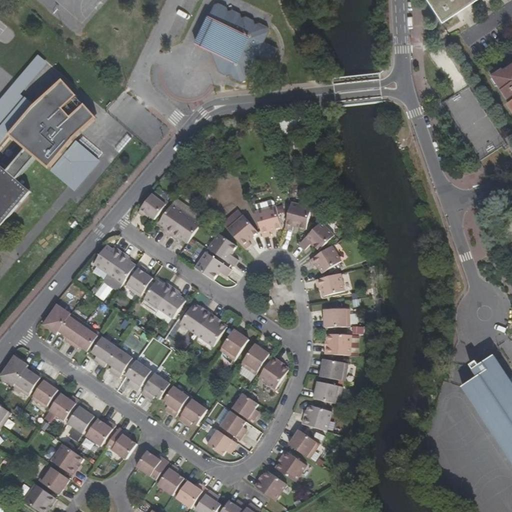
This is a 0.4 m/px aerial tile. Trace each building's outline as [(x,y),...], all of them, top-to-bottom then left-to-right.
[(429,0),(442,20),(472,0),(429,0)] [(211,50),(222,56),(217,66),(219,71),(227,75),(231,73),(233,77),(241,81),(246,79),(249,72),(247,68),(252,66),(257,56),(270,62),(277,48),(264,42),(269,32),(266,26),(259,23),(254,24),(253,20),(245,16),(241,17),(240,13),(232,10),(227,11),(225,7),(218,3),(213,5),(195,43),(211,50)] [(217,66),(222,56),(211,50),(217,66)] [(33,155),(48,166),(72,136),(95,116),(60,79),(32,104),(21,95),(47,63),(37,55),(0,98),(0,148),(10,137),(25,148),(7,168),(11,172),(15,175),(33,155)] [(511,68),(491,82),(508,108),(506,109),(511,118),(511,68)] [(467,87),(443,102),(478,160),(503,145),(467,87)] [(0,228),(33,191),(21,180),(15,175),(11,172),(7,168),(0,162),(0,228)] [(154,194),(138,214),(144,219),(146,216),(149,218),(154,222),(167,205),(154,194)] [(276,230),(282,228),(275,202),(273,201),(253,206),(256,213),(263,238),(271,235),(270,232),(276,230)] [(295,225),(300,226),(307,228),(312,207),(292,202),(286,227),(294,229),(295,225)] [(167,230),(165,233),(171,238),(186,216),(171,206),(159,224),(164,228),(167,230)] [(228,227),(241,218),(237,212),(224,222),(228,227)] [(180,238),(183,240),(188,244),(192,238),(201,226),(186,216),(171,238),(178,242),(180,238)] [(249,241),(253,237),(258,232),(244,216),(228,229),(245,249),(251,244),(249,241)] [(313,244),(316,247),(320,251),(336,235),(322,222),(301,244),(307,250),(313,244)] [(231,256),(233,253),(237,248),(218,235),(208,250),(234,268),(239,261),(231,256)] [(311,253),(316,247),(313,244),(307,250),(311,253)] [(319,265),(320,267),(325,274),(342,262),(332,246),(310,260),(315,267),(319,265)] [(109,275),(123,255),(116,250),(114,253),(112,251),(106,247),(94,264),(109,275)] [(219,274),(226,279),(231,272),(205,254),(195,269),(202,274),(213,282),(217,277),(219,274)] [(123,285),(136,268),(130,264),(128,262),(130,259),(123,255),(109,275),(123,285)] [(141,299),(154,281),(148,277),(146,275),(148,272),(141,267),(126,289),(141,299)] [(322,287),(323,291),(325,297),(346,291),(341,273),(317,280),(319,288),(322,287)] [(217,277),(224,282),(226,279),(219,274),(217,277)] [(167,285),(165,288),(163,286),(156,283),(144,300),(159,310),(174,290),(167,285)] [(174,321),(187,303),(181,299),(178,297),(180,294),(174,290),(159,310),(174,321)] [(120,298),(117,304),(128,310),(132,304),(120,298)] [(57,305),(43,326),(57,336),(60,333),(72,316),(57,305)] [(199,312),(200,310),(194,306),(181,325),(197,337),(212,316),(205,311),(204,314),(199,312)] [(326,327),(351,326),(350,309),(325,310),(326,327)] [(72,316),(60,333),(64,336),(67,338),(65,341),(71,346),(86,324),(72,315),(72,316)] [(214,348),(227,329),(222,325),(221,326),(216,323),(218,320),(212,316),(197,337),(214,348)] [(79,347),(82,349),(88,353),(101,334),(86,324),(71,346),(77,350),(79,347)] [(235,362),(249,342),(235,332),(220,352),(235,362)] [(330,347),(326,347),(325,354),(351,355),(352,334),(328,334),(328,341),(328,342),(329,342),(330,342),(330,347)] [(99,363),(98,365),(104,369),(107,366),(117,350),(118,349),(102,338),(92,354),(97,357),(95,359),(99,363)] [(256,377),(270,357),(255,346),(241,367),(256,377)] [(118,380),(132,361),(117,350),(107,366),(111,369),(109,371),(114,374),(112,376),(118,380)] [(14,356),(0,375),(0,376),(15,386),(27,369),(29,366),(14,356)] [(479,377),(464,387),(511,460),(511,381),(495,356),(474,370),(479,377)] [(278,366),(280,363),(273,359),(259,379),(275,391),(289,372),(283,368),(282,369),(278,366)] [(321,377),(346,381),(348,363),(324,359),(321,377)] [(138,393),(151,374),(136,363),(125,379),(130,382),(129,384),(133,387),(132,389),(138,393)] [(29,397),(44,376),(37,372),(35,375),(32,373),(27,369),(15,386),(14,387),(29,397)] [(160,401),(171,386),(155,375),(142,395),(148,399),(150,397),(153,400),(155,398),(160,401)] [(52,386),(54,383),(47,378),(32,399),(47,409),(60,392),(55,388),(52,386)] [(314,399),(340,404),(343,386),(318,381),(314,399)] [(175,419),(188,399),(173,389),(163,404),(168,408),(166,410),(170,413),(169,415),(175,419)] [(65,422),(80,401),(73,397),(71,400),(69,398),(63,394),(50,412),(65,422)] [(258,413),(256,411),(259,407),(246,398),(243,395),(233,410),(253,424),(257,419),(255,417),(258,413)] [(179,421),(185,425),(186,423),(190,425),(192,423),(197,427),(208,411),(193,401),(179,421)] [(88,411),(90,409),(83,404),(69,425),(84,435),(96,417),(91,413),(88,411)] [(310,417),(306,416),(304,423),(328,430),(334,411),(311,404),(309,412),(311,412),(310,417)] [(11,415),(0,406),(0,427),(1,429),(11,415)] [(246,431),(243,429),(247,424),(231,413),(221,428),(241,442),(245,436),(243,435),(246,431)] [(102,448),(116,427),(110,422),(108,425),(106,424),(99,419),(87,437),(102,448)] [(124,436),(126,433),(120,429),(107,447),(127,461),(137,445),(130,440),(124,436)] [(290,445),(311,460),(321,444),(301,430),(290,445)] [(232,451),(234,452),(238,446),(218,432),(208,447),(223,458),(227,453),(229,455),(232,451)] [(73,477),(77,471),(74,469),(76,465),(78,466),(82,460),(75,455),(63,446),(52,463),(73,477)] [(283,465),(281,464),(277,470),(296,483),(308,467),(287,452),(283,458),(286,460),(283,465)] [(161,462),(155,458),(147,453),(136,468),(156,482),(169,464),(163,459),(161,462)] [(173,497),(185,480),(179,476),(175,474),(178,470),(172,466),(158,486),(173,497)] [(70,481),(49,467),(39,482),(60,496),(70,481)] [(286,485),(268,472),(263,479),(265,480),(262,484),(258,481),(254,488),(275,503),(286,485)] [(191,510),(206,489),(200,485),(197,489),(194,487),(188,482),(176,500),(191,510)] [(49,505),(52,507),(57,500),(36,486),(24,502),(38,511),(46,511),(47,510),(46,509),(49,505)] [(209,491),(195,511),(196,511),(216,511),(221,506),(216,503),(218,500),(214,497),(215,496),(209,491)] [(228,503),(221,511),(244,511),(247,509),(241,505),(240,506),(235,503),(233,506),(228,503)]
